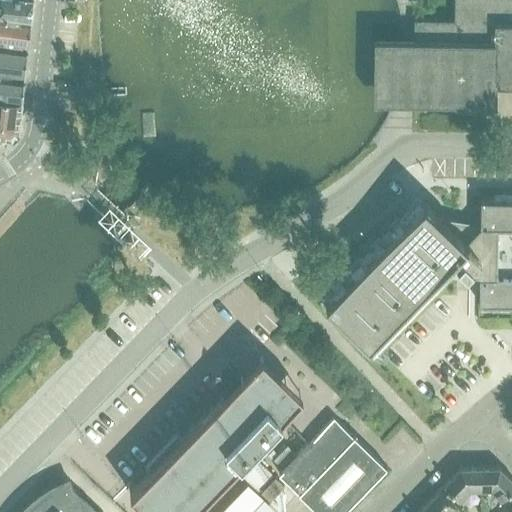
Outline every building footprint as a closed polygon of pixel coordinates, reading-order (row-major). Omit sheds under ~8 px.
[(0,0),(0,10),(30,15),(32,0),(0,0)] [(511,0),(453,0),(454,20),(413,19),(413,81),(496,82),(496,60),(499,60),(499,65),(510,65),(510,60),(511,60),(511,0)] [(0,41),(27,45),(30,15),(0,10),(0,41)] [(0,72),(24,75),(27,45),(0,41),(0,72)] [(0,96),(21,99),(24,75),(0,72),(0,96)] [(21,99),(0,96),(0,135),(12,137),(18,132),(21,99)] [(367,257),(325,301),(368,342),(413,296),(452,255),(456,260),(460,264),(465,269),(471,263),(479,263),(479,267),(511,267),(511,232),(479,232),(480,225),(511,225),(511,274),(507,274),(479,274),(478,302),(511,302),(511,198),(480,198),(480,224),(448,223),(440,216),(423,199),(367,257)] [(129,491),(143,504),(151,511),(186,511),(281,413),(266,398),(266,399),(257,391),(237,411),(230,405),(210,425),(203,418),(183,439),(176,432),(145,465),(149,470),(129,491)] [(333,415),(283,468),(279,472),(298,491),(298,492),(319,511),(341,511),(386,466),(353,434),(333,415)] [(444,484),(439,489),(450,499),(455,494),(459,498),(470,487),(480,487),(480,466),(461,466),(444,484)] [(511,478),(499,466),(480,466),(480,487),(490,487),(501,497),(506,492),(511,498),(511,497),(511,478)] [(261,490),(270,499),(284,484),(275,476),(261,490)] [(99,511),(72,486),(71,482),(62,485),(53,490),(45,495),(37,501),(30,507),(24,511),(99,511)] [(439,489),(416,511),(445,511),(454,504),(450,499),(439,489)]
